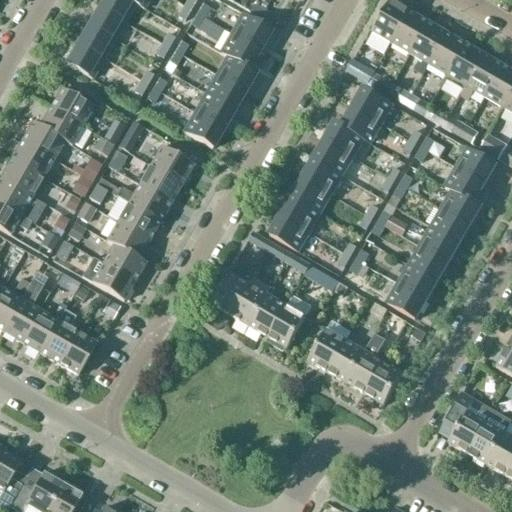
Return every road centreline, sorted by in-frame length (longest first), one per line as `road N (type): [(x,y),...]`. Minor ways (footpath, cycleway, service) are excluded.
road 1 (residential): [(91,439),(347,0)]
road 2 (residential): [(395,469),(511,260)]
road 3 (residential): [(226,511),(91,439)]
road 4 (residential): [(395,469),(341,445),(317,456),(284,511)]
